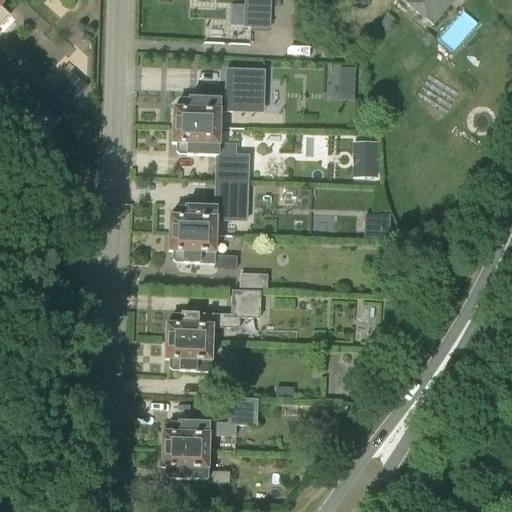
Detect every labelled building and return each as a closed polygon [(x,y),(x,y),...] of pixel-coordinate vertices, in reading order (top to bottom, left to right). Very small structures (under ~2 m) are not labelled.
[(453,0),(401,0),(400,2),(431,28),(453,0)] [(245,4),(244,17),(271,18),(271,5),(245,4)] [(0,25),(8,17),(0,9),(0,8),(1,7),(0,6),(0,25)] [(270,31),(271,18),(244,17),(243,30),(249,30),(270,31)] [(172,110),(171,128),(218,130),(218,113),(231,114),(232,103),(262,104),(263,73),(225,71),(224,101),(181,100),(177,104),(176,110),(172,110)] [(339,84),(355,85),(355,74),(339,74),(339,84)] [(69,80),(43,108),(57,121),(83,93),(69,80)] [(234,147),(217,147),(218,130),(171,128),(171,145),(176,146),(175,152),(179,156),(216,158),(217,158),(217,156),(233,157),(234,147)] [(377,145),(362,145),(362,181),(377,181),(377,145)] [(217,158),(216,158),(215,184),(246,185),(247,157),(233,157),(217,156),(217,158)] [(246,185),(215,184),(214,210),(176,208),(173,211),(173,219),(168,218),(168,237),(214,239),(214,222),(244,223),(246,185)] [(388,218),(373,217),(372,242),(388,242),(388,218)] [(230,259),(214,258),(214,239),(168,237),(167,254),(172,254),(172,261),(175,265),(213,266),(213,270),(235,271),(236,259),(230,259)] [(266,292),(266,278),(239,277),(238,291),(266,292)] [(164,345),(210,346),(211,330),(237,331),(238,321),(258,321),(259,295),(241,295),(231,294),(230,319),(211,319),(211,318),(173,317),(169,320),(169,327),(165,327),(164,345)] [(392,319),(403,320),(405,303),(394,302),(392,319)] [(232,366),(210,365),(210,346),(164,345),(163,363),(168,363),(168,370),(172,374),(210,375),(209,377),(231,378),(232,366)] [(354,368),(354,383),(368,383),(368,369),(354,368)] [(160,453),(207,455),(208,438),(234,439),(234,429),(246,429),(255,430),(256,404),(228,402),(227,427),(208,427),(208,426),(170,424),(166,428),(166,435),(161,435),(160,453)] [(341,425),(328,419),(317,446),(324,449),(341,425)] [(229,475),(206,474),(207,455),(160,453),(160,470),(165,470),(165,479),(168,482),(206,484),(206,486),(228,487),(229,475)] [(293,478),(302,484),(312,471),(304,465),(293,478)]
